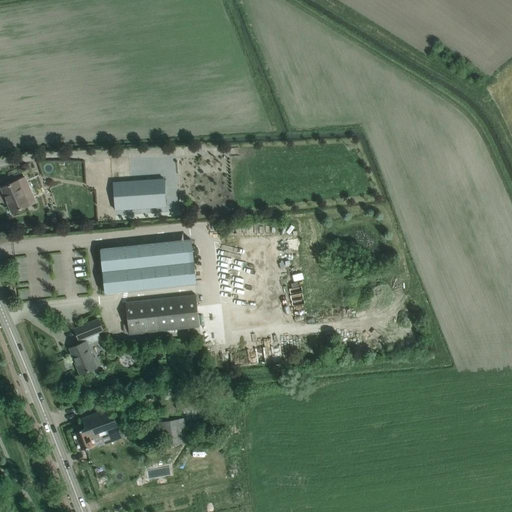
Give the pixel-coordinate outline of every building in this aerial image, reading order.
[(164,178),(113,182),(115,210),(166,206),(164,178)] [(18,180),(1,188),(4,195),(7,194),(11,203),(8,205),(12,213),(18,210),(19,213),(24,210),(23,208),(29,205),(18,180)] [(122,273),(119,246),(101,248),(106,293),(124,291),(123,279),(131,279),(132,290),(195,283),(193,261),(130,268),(130,272),(122,273)] [(267,298),(277,296),(274,281),(264,283),(267,298)] [(196,294),(125,302),(129,334),(199,326),(196,294)] [(69,348),(80,374),(96,367),(87,344),(101,339),(98,332),(103,330),(98,319),(74,329),(79,340),(82,338),(84,342),(69,348)] [(72,433),(79,450),(96,444),(94,438),(119,429),(111,408),(82,419),(85,428),(72,433)] [(187,442),(183,419),(156,424),(160,447),(187,442)]
